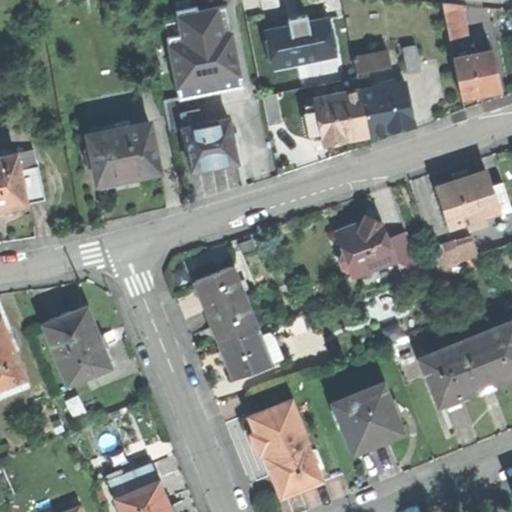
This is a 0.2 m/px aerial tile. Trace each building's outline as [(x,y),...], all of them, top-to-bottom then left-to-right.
[(181,97),(247,85),(231,0),(225,0),(179,9),(181,19),(167,22),(181,97)] [(448,39),(465,35),(457,3),(440,7),(448,39)] [(332,13),(266,26),(274,68),(340,55),(332,13)] [(401,47),(406,72),(419,69),(414,44),(401,47)] [(353,53),(356,72),(391,66),(388,48),(353,53)] [(479,94),(501,89),(492,50),(452,58),(461,98),(479,94)] [(371,82),(372,89),(397,84),(395,77),(371,82)] [(372,89),(360,91),(368,133),(389,129),(412,124),(404,83),(397,84),(372,89)] [(345,137),(368,133),(360,91),(316,100),(317,104),(324,139),(324,141),(345,137)] [(312,141),(324,139),(317,104),(305,106),(312,141)] [(179,119),(182,129),(200,125),(197,115),(179,119)] [(155,116),(87,128),(98,185),(131,178),(166,172),(155,116)] [(214,166),(235,162),(227,120),(200,125),(182,129),(190,171),(214,166)] [(0,208),(25,204),(19,169),(16,153),(0,156),(0,208)] [(36,166),(19,169),(25,204),(43,201),(36,166)] [(455,172),(458,182),(467,179),(464,169),(455,172)] [(438,188),(451,227),(463,223),(480,217),(499,211),(499,209),(491,186),(486,172),(467,179),(458,182),(447,185),(438,188)] [(503,183),(491,186),(499,209),(510,205),(503,183)] [(352,277),(397,262),(388,236),(383,222),(368,213),(365,223),(351,227),(337,232),(345,253),(339,259),(343,270),(350,271),(352,277)] [(483,224),(480,217),(463,223),(465,230),(483,224)] [(403,280),(423,273),(408,229),(388,236),(397,262),(403,280)] [(472,237),(454,243),(461,261),(478,255),(472,237)] [(431,251),(437,269),(461,261),(454,243),(431,251)] [(208,310),(245,295),(232,264),(195,279),(202,296),(208,310)] [(257,326),(245,295),(208,310),(214,326),(220,341),(254,327),(257,326)] [(40,323),(65,383),(110,365),(97,334),(85,305),(40,323)] [(0,386),(23,378),(0,319),(0,386)] [(511,320),(474,336),(493,381),(511,374),(511,373),(511,320)] [(261,345),(254,327),(220,341),(217,342),(226,363),(232,380),(269,365),(261,345)] [(421,357),(439,403),(446,401),(448,406),(455,403),(464,400),(462,395),(480,388),(482,392),(495,387),(493,381),(474,336),(421,357)] [(274,340),(261,345),(269,365),(282,360),(274,340)] [(334,403),(352,451),(375,442),(401,432),(382,384),(334,403)] [(261,444),(266,457),(306,440),(289,400),(255,414),(266,442),(261,444)] [(266,457),(282,495),(301,487),(322,479),(306,440),(266,457)] [(117,480),(123,496),(159,481),(152,465),(117,480)] [(171,511),(170,508),(159,481),(123,496),(117,498),(122,511),(171,511)]
